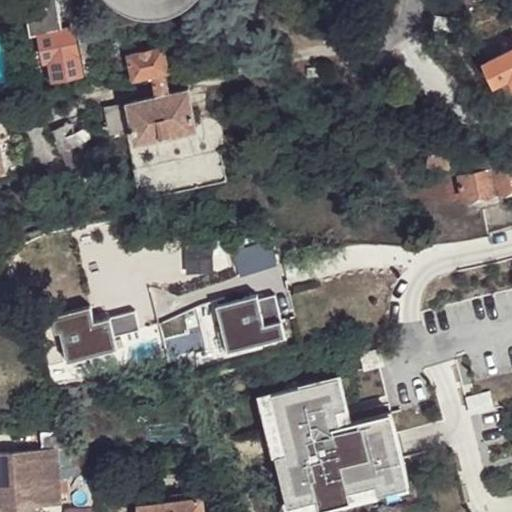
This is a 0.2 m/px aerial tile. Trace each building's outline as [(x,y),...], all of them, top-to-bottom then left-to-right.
[(39,34),(61,29),(54,0),(21,0),(29,36),(39,34)] [(39,34),(44,60),(50,60),(53,77),(80,71),(70,27),(61,29),(39,34)] [(150,76),(165,74),(170,72),(164,47),(129,55),(134,79),(150,76)] [(511,47),(483,61),(493,83),(509,75),(511,80),(511,47)] [(81,55),(82,64),(94,61),(92,53),(81,55)] [(168,93),(165,74),(150,76),(151,80),(155,79),(159,95),(168,93)] [(188,89),(168,93),(159,95),(129,101),(135,128),(137,140),(195,127),(194,118),(188,89)] [(111,132),(135,128),(129,101),(105,107),(111,132)] [(194,118),(195,127),(221,154),(238,150),(229,111),(194,118)] [(64,151),(83,143),(92,138),(83,117),(52,132),(61,152),(64,151)] [(276,140),(310,142),(310,144),(327,144),(327,134),(312,124),(312,119),(277,118),(276,140)] [(130,142),(140,198),(228,178),(221,154),(195,127),(137,140),(130,142)] [(450,165),(451,161),(454,138),(432,134),(428,163),(449,167),(450,165)] [(91,166),(83,143),(64,151),(69,170),(78,167),(79,168),(91,166)] [(372,160),(349,149),(345,157),(368,168),(372,160)] [(511,187),(511,162),(509,163),(508,158),(473,164),(474,169),(430,178),(430,181),(419,181),(415,196),(448,200),(511,187)] [(257,295),(217,305),(227,350),(285,337),(275,295),(258,299),(257,295)] [(90,304),(52,313),(55,329),(60,328),(67,358),(117,346),(114,334),(140,328),(135,309),(94,319),(90,304)] [(375,353),(359,357),(363,372),(379,368),(375,353)] [(285,391),(271,394),(285,452),(274,455),(287,505),(316,498),(318,508),(349,500),(347,490),(374,484),(377,494),(407,486),(389,413),(340,425),(336,410),(346,408),(338,377),(297,388),(285,391)] [(110,401),(106,382),(73,388),(77,407),(110,401)] [(284,385),(285,391),(297,388),(295,382),(284,385)] [(487,389),(470,392),(476,415),(493,411),(487,389)] [(260,397),(274,455),(285,452),(271,394),(260,397)] [(80,448),(0,454),(0,507),(6,507),(6,511),(36,511),(36,505),(65,503),(64,493),(72,493),(71,478),(88,472),(80,448)] [(374,484),(347,490),(349,500),(377,494),(374,484)] [(171,495),(173,501),(185,500),(183,493),(171,495)] [(141,506),(142,511),(206,511),(206,504),(204,497),(185,500),(173,501),(141,506)] [(316,498),(287,505),(288,511),(300,511),(318,508),(316,498)]
